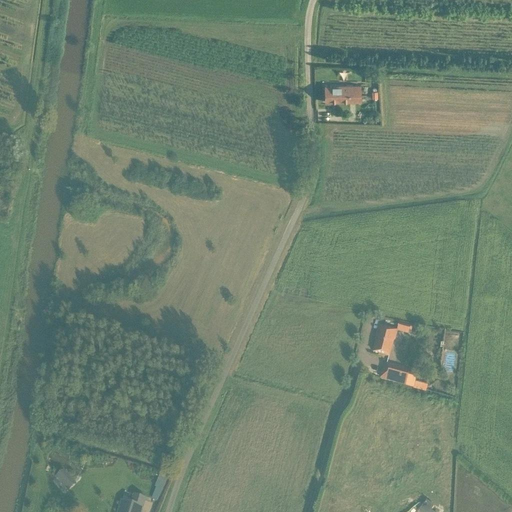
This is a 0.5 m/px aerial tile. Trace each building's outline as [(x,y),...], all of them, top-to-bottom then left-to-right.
[(361,84),(334,85),(324,85),(325,101),(361,100),(361,84)] [(412,328),(399,324),(397,331),(398,331),(397,332),(408,335),(409,331),(411,332),(412,328)] [(397,331),(378,326),(374,341),(375,341),(372,354),(389,358),(393,342),(394,342),(397,332),(398,331),(397,331)] [(380,380),(413,388),(416,377),(409,375),(410,371),(385,364),(383,371),(382,371),(380,380)] [(63,470),(56,477),(65,486),(72,480),(63,470)] [(161,490),(156,500),(162,503),(167,492),(161,490)] [(122,503),(118,511),(141,511),(142,509),(145,500),(133,497),(130,505),(122,503)] [(434,507),(426,502),(418,511),(431,511),(434,507)]
